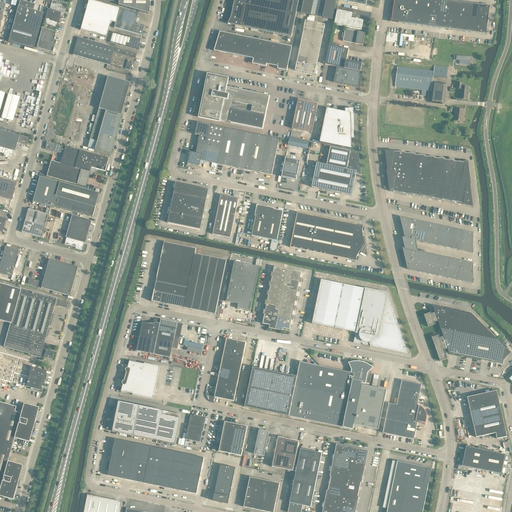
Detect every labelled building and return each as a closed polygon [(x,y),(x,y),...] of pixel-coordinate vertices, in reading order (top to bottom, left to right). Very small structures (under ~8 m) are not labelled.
[(18,6),(12,26),(8,41),(33,48),(43,13),(33,10),(35,4),(27,2),(25,1),(20,0),(18,6)] [(48,0),(47,3),(51,4),(50,9),(47,8),(43,24),(57,28),(60,16),(63,17),(66,4),(62,3),(61,2),(61,3),(51,0),(48,0)] [(141,35),(144,25),(135,23),(138,13),(119,8),(89,0),(88,0),(80,29),(106,37),(110,21),(115,23),(114,27),(141,35)] [(118,0),(118,5),(148,13),(150,4),(149,0),(118,0)] [(234,0),(231,17),(230,20),(228,24),(230,24),(232,24),(291,37),(299,0),(234,0)] [(303,0),(301,13),(311,15),(313,0),(303,0)] [(313,0),(311,15),(322,17),(326,0),(313,0)] [(326,0),(322,17),(332,19),(336,0),(326,0)] [(480,4),(479,11),(489,12),(489,9),(490,5),(480,4)] [(334,25),(361,30),(363,20),(358,19),(357,18),(356,19),(351,18),(352,13),(337,10),(334,25)] [(479,11),(478,18),(488,20),(489,12),(479,11)] [(478,18),(477,25),(487,27),(488,20),(478,18)] [(306,21),(304,28),(314,30),(315,23),(306,21)] [(315,23),(314,30),(324,32),(325,25),(315,23)] [(477,25),(476,32),(486,34),(487,34),(487,30),(487,27),(477,25)] [(42,28),(39,40),(37,47),(53,52),(56,40),(53,39),(56,32),(42,28)] [(304,28),(303,35),(312,37),(314,30),(304,28)] [(343,41),(363,45),(365,33),(345,29),(343,41)] [(314,30),(312,37),(322,39),(324,32),(314,30)] [(139,50),(140,46),(138,45),(140,39),(113,31),(110,42),(139,50)] [(228,53),(253,59),(257,39),(220,31),(215,48),(217,51),(228,54),(228,53)] [(303,35),(301,42),(311,44),(312,37),(303,35)] [(73,55),(110,65),(113,51),(115,52),(117,48),(78,37),(73,55)] [(312,37),(311,44),(321,46),(322,39),(312,37)] [(267,64),(273,65),(277,43),(257,39),(253,59),(252,64),(266,67),(267,64)] [(301,42),(300,49),(309,51),(311,44),(301,42)] [(277,43),(273,65),(278,66),(277,69),(287,71),(292,46),(277,43)] [(311,44),(309,51),(319,53),(321,46),(311,44)] [(361,71),(361,64),(350,62),(350,61),(346,60),(349,49),(329,45),(325,64),(337,67),(361,72),(361,71)] [(113,51),(110,65),(129,70),(129,69),(132,70),(132,68),(133,68),(134,67),(134,66),(133,65),(136,54),(117,48),(115,52),(113,51)] [(300,49),(298,56),(308,58),(309,51),(300,49)] [(309,51),(308,58),(318,60),(319,53),(309,51)] [(456,58),(456,60),(460,60),(459,64),(469,65),(470,57),(463,56),(456,55),(456,58)] [(298,56),(297,63),(307,65),(308,58),(298,56)] [(0,80),(11,83),(18,60),(14,59),(12,65),(9,64),(6,74),(3,73),(5,64),(0,62),(0,57),(0,80)] [(308,58),(307,65),(316,67),(318,60),(308,58)] [(295,70),(305,72),(307,65),(297,63),(295,70)] [(307,65),(305,72),(315,74),(316,67),(307,65)] [(397,67),(395,86),(431,91),(433,76),(447,77),(448,68),(434,66),(434,71),(397,67)] [(71,67),(62,97),(87,104),(96,74),(71,67)] [(361,72),(337,67),(335,79),(338,79),(337,83),(360,88),(360,76),(361,72)] [(117,78),(130,82),(132,76),(119,72),(117,78)] [(220,122),(220,121),(263,129),(270,96),(270,95),(227,87),(229,78),(208,74),(199,118),(212,121),(220,122)] [(107,76),(98,108),(121,114),(129,82),(107,76)] [(431,102),(443,104),(446,84),(433,82),(431,102)] [(460,99),(468,100),(469,87),(463,86),(463,83),(457,82),(456,88),(461,89),(460,99)] [(8,94),(8,93),(1,117),(1,118),(13,121),(20,97),(8,93),(8,94)] [(292,129),(312,133),(318,103),(317,103),(316,103),(313,102),(313,101),(313,102),(308,101),(308,100),(308,101),(306,100),(299,99),(298,99),(292,129)] [(62,100),(51,137),(76,144),(86,107),(62,100)] [(121,114),(98,108),(90,139),(97,141),(95,149),(110,153),(120,115),(121,115),(121,114)] [(320,142),(352,148),(352,138),(354,138),(353,113),(345,112),(334,109),(327,108),(320,142)] [(454,120),(463,121),(464,109),(455,108),(454,112),(455,112),(454,120)] [(199,141),(221,146),(225,128),(212,125),(198,122),(195,134),(200,135),(200,138),(199,141)] [(224,165),(228,166),(231,167),(239,131),(225,128),(221,146),(217,164),(224,165)] [(0,147),(15,152),(17,143),(27,145),(29,138),(19,135),(19,136),(0,130),(0,147)] [(253,134),(239,131),(231,167),(235,167),(238,168),(246,170),(253,134)] [(253,134),(246,170),(253,171),(256,172),(260,172),(262,160),(264,149),(267,137),(253,134)] [(267,137),(264,149),(276,151),(279,139),(267,137)] [(309,141),(289,137),(288,145),(307,149),(309,141)] [(221,146),(199,141),(196,153),(190,152),(188,164),(200,166),(201,160),(209,162),(217,164),(221,146)] [(45,149),(53,151),(63,154),(65,147),(54,143),(54,144),(49,142),(47,142),(46,144),(45,149)] [(47,176),(85,187),(89,171),(92,172),(94,171),(94,168),(105,171),(108,158),(65,146),(60,163),(51,161),(47,176)] [(344,194),(352,195),(356,171),(359,172),(361,174),(358,152),(330,147),(329,153),(327,165),(317,163),(312,187),(320,189),(344,194)] [(264,149),(262,160),(274,163),(276,151),(264,149)] [(386,151),(387,161),(403,164),(405,153),(405,152),(395,151),(386,151)] [(402,172),(407,173),(412,174),(415,155),(415,153),(405,153),(403,164),(402,172)] [(412,174),(417,175),(422,176),(425,156),(425,155),(415,155),(412,174)] [(422,176),(427,177),(431,177),(435,158),(435,157),(425,156),(422,176)] [(300,160),(286,157),(281,177),(296,180),(300,160)] [(431,177),(436,178),(441,179),(445,159),(445,158),(435,158),(431,177)] [(441,179),(446,180),(451,181),(454,161),(455,160),(445,159),(441,179)] [(262,160),(260,172),(272,175),(274,163),(262,160)] [(387,161),(388,170),(402,172),(403,164),(387,161)] [(451,181),(456,182),(461,182),(465,162),(454,161),(451,181)] [(461,182),(466,183),(469,184),(470,184),(467,162),(465,162),(461,182)] [(388,170),(389,178),(406,181),(407,173),(402,172),(388,170)] [(413,196),(413,195),(417,175),(412,174),(407,173),(406,181),(404,193),(413,196)] [(423,197),(423,196),(427,177),(422,176),(417,175),(413,195),(423,197)] [(53,207),(53,205),(92,216),(95,206),(99,193),(86,189),(39,176),(32,201),(53,207)] [(0,197),(11,200),(16,182),(0,177),(0,197)] [(433,199),(433,198),(436,178),(431,177),(427,177),(423,196),(433,199)] [(403,194),(404,193),(406,181),(389,178),(390,190),(393,191),(403,194)] [(443,201),(443,199),(446,180),(441,179),(436,178),(433,198),(443,201)] [(453,202),(453,201),(456,182),(451,181),(446,180),(443,199),(453,202)] [(168,222),(200,229),(208,189),(176,183),(176,182),(172,200),(176,201),(176,205),(171,205),(168,222),(168,223),(168,222)] [(463,203),(466,183),(461,182),(456,182),(453,201),(463,203)] [(466,183),(463,203),(472,205),(469,184),(466,183)] [(221,195),(218,210),(227,211),(228,207),(223,206),(225,195),(220,194),(220,195),(221,195)] [(228,207),(227,211),(235,213),(238,199),(239,199),(239,198),(234,197),(232,207),(228,207)] [(252,235),(277,241),(283,211),(274,209),(274,208),(264,206),(264,207),(259,206),(260,205),(257,205),(255,215),(256,216),(252,235)] [(21,232),(41,237),(48,214),(28,208),(21,232)] [(365,248),(364,247),(366,245),(364,236),(361,237),(360,231),(362,231),(363,226),(361,225),(297,212),(290,247),(356,261),(357,256),(355,255),(359,250),(361,252),(363,249),(364,249),(365,248)] [(66,238),(65,244),(82,249),(83,243),(82,243),(83,242),(85,243),(91,220),(72,215),(66,237),(66,238)] [(404,228),(417,230),(419,221),(415,220),(401,217),(404,228)] [(213,234),(222,236),(224,226),(215,224),(213,234)] [(224,226),(222,236),(230,238),(232,228),(224,226)] [(406,238),(415,240),(417,230),(404,228),(406,238)] [(416,241),(422,242),(424,232),(422,231),(417,230),(415,240),(416,240),(416,241)] [(464,230),(462,240),(473,243),(473,232),(464,230)] [(424,232),(422,242),(430,244),(432,233),(427,233),(424,232)] [(432,233),(430,244),(438,245),(440,235),(437,235),(432,233)] [(440,235),(438,245),(445,247),(447,237),(442,236),(440,235)] [(418,251),(417,248),(416,243),(416,241),(416,240),(415,240),(406,238),(405,238),(403,237),(406,248),(417,251),(418,251)] [(447,237),(445,247),(453,248),(455,239),(452,238),(447,237)] [(455,239),(453,248),(460,250),(461,245),(462,240),(457,239),(455,239)] [(196,248),(164,242),(162,252),(194,258),(195,253),(196,248)] [(0,265),(0,272),(11,276),(18,250),(5,246),(0,265)] [(423,262),(425,252),(418,251),(417,251),(416,256),(415,261),(421,262),(423,262)] [(194,258),(162,252),(160,262),(192,268),(194,258)] [(431,264),(433,254),(425,252),(423,262),(426,263),(431,264)] [(198,280),(203,255),(195,253),(194,258),(192,268),(190,278),(198,280)] [(431,264),(436,265),(438,265),(440,256),(433,254),(431,264)] [(205,281),(211,256),(203,255),(198,280),(205,281)] [(213,283),(218,258),(211,256),(205,281),(213,283)] [(441,266),(446,267),(448,257),(440,256),(438,265),(441,266)] [(446,267),(451,268),(453,269),(456,259),(448,257),(446,267)] [(226,260),(218,258),(213,283),(221,285),(226,260)] [(41,288),(70,296),(78,267),(49,259),(41,288)] [(406,259),(407,264),(420,267),(421,262),(415,261),(406,259)] [(461,270),(462,266),(463,261),(456,259),(453,269),(456,269),(461,270)] [(245,310),(250,311),(253,296),(259,267),(240,263),(234,261),(226,301),(232,303),(236,303),(236,306),(238,307),(237,308),(238,308),(238,307),(245,308),(245,310)] [(192,268),(160,262),(158,271),(190,278),(192,268)] [(271,276),(272,277),(286,279),(288,270),(274,267),(273,272),(272,272),(271,276)] [(286,279),(299,282),(301,283),(302,278),(300,278),(302,272),(288,270),(286,279)] [(190,278),(158,271),(156,281),(188,288),(190,278)] [(466,271),(464,281),(473,283),(473,273),(466,271)] [(269,286),(270,286),(284,289),(286,279),(272,277),(271,282),(270,281),(269,286)] [(29,278),(27,284),(39,287),(40,281),(29,278)] [(193,304),(198,280),(190,278),(188,288),(186,298),(184,308),(192,309),(193,304)] [(284,289),(298,292),(299,292),(300,288),(298,287),(299,282),(286,279),(284,289)] [(347,331),(356,333),(354,342),(359,343),(360,344),(361,342),(366,343),(370,344),(371,346),(407,353),(389,299),(386,298),(387,293),(365,289),(365,288),(321,279),(317,301),(312,323),(324,326),(347,331)] [(200,306),(205,281),(198,280),(193,304),(200,306)] [(188,288),(156,281),(154,291),(186,298),(188,288)] [(208,307),(213,283),(205,281),(200,306),(208,307)] [(55,299),(0,283),(0,320),(11,323),(5,345),(4,345),(4,346),(39,356),(43,343),(44,343),(38,341),(40,335),(45,336),(54,304),(58,305),(57,306),(66,308),(68,302),(59,300),(57,299),(55,298),(55,299)] [(221,285),(213,283),(208,307),(207,312),(215,314),(221,285)] [(267,295),(268,295),(282,298),(284,289),(270,286),(269,291),(268,291),(267,295)] [(284,289),(282,298),(296,301),(297,301),(298,297),(296,297),(298,292),(284,289)] [(186,298),(154,291),(152,301),(184,308),(186,298)] [(265,304),(267,305),(280,308),(282,298),(268,295),(267,300),(266,300),(265,304)] [(280,308),(294,310),(295,311),(296,306),(295,306),(296,301),(282,298),(280,308)] [(193,304),(192,309),(207,312),(208,307),(200,306),(193,304)] [(263,314),(265,314),(278,317),(280,308),(267,305),(266,310),(264,309),(263,314)] [(438,320),(441,329),(499,341),(471,313),(435,306),(434,310),(435,312),(432,314),(431,312),(424,315),(428,326),(435,324),(434,321),(438,320)] [(280,308),(278,317),(292,320),(293,320),(294,316),(293,315),(294,310),(280,308)] [(269,328),(276,329),(278,317),(265,314),(263,324),(269,325),(269,328)] [(278,317),(276,329),(283,330),(283,328),(290,329),(292,320),(278,317)] [(143,322),(140,336),(179,344),(180,337),(175,336),(177,323),(161,319),(161,320),(156,319),(156,322),(154,321),(152,324),(150,324),(143,322)] [(499,341),(441,329),(443,336),(440,338),(439,335),(432,337),(440,361),(447,359),(445,352),(448,351),(449,353),(502,364),(506,347),(499,341)] [(179,344),(140,336),(137,351),(141,351),(140,358),(169,364),(172,351),(172,348),(178,349),(179,344)] [(227,338),(224,348),(234,350),(236,340),(227,338)] [(188,346),(202,349),(203,344),(184,340),(183,345),(188,346)] [(233,355),(243,357),(246,342),(236,340),(234,350),(233,355)] [(224,348),(222,358),(232,360),(233,355),(234,350),(224,348)] [(54,352),(46,350),(44,357),(52,359),(54,352)] [(0,351),(0,378),(12,382),(15,371),(29,375),(30,371),(31,366),(32,362),(33,361),(19,357),(0,351)] [(232,360),(230,370),(240,372),(243,357),(233,355),(232,360)] [(222,358),(220,368),(230,370),(232,360),(222,358)] [(122,383),(123,385),(121,391),(133,394),(133,395),(153,399),(160,366),(144,363),(144,364),(130,361),(128,367),(127,368),(126,369),(126,370),(126,372),(127,372),(124,380),(123,381),(122,382),(122,383)] [(355,363),(351,364),(353,369),(353,371),(352,373),(320,366),(300,362),(289,416),(353,429),(354,424),(378,430),(386,390),(362,385),(363,382),(364,382),(366,372),(371,368),(367,365),(363,364),(359,363),(355,363)] [(31,366),(30,371),(45,375),(46,370),(31,366)] [(220,368),(218,378),(228,380),(230,370),(220,368)] [(230,370),(228,380),(238,382),(240,372),(230,370)] [(29,375),(28,376),(43,380),(45,375),(30,371),(29,375)] [(28,376),(27,381),(42,385),(43,380),(28,376)] [(227,385),(226,389),(236,391),(238,382),(228,380),(227,385)] [(421,406),(417,405),(422,384),(402,380),(397,405),(393,404),(389,403),(383,433),(414,439),(417,422),(418,422),(418,421),(420,422),(420,423),(421,422),(426,423),(427,419),(427,415),(426,412),(424,409),(421,406)] [(42,385),(27,381),(26,386),(40,390),(42,385)] [(226,389),(216,387),(214,397),(234,401),(236,391),(226,389)] [(467,397),(476,437),(496,433),(497,439),(507,436),(497,391),(467,397)] [(115,419),(112,431),(171,443),(177,417),(163,415),(163,410),(119,401),(116,413),(115,419)] [(0,402),(0,485),(0,486),(0,495),(13,500),(22,465),(8,461),(14,438),(29,442),(38,408),(23,403),(21,413),(14,411),(16,406),(0,402)] [(186,439),(200,442),(205,418),(191,415),(186,439)] [(225,422),(223,432),(231,434),(233,423),(225,422)] [(230,439),(227,453),(241,456),(243,447),(247,426),(242,425),(233,423),(231,434),(230,439)] [(254,454),(264,456),(265,453),(268,436),(268,435),(269,431),(259,429),(255,449),(254,454)] [(283,437),(279,436),(279,437),(277,436),(277,437),(278,437),(272,466),(271,466),(293,471),(299,441),(293,440),(287,439),(283,438),(283,437)] [(219,451),(227,453),(230,439),(222,438),(219,451)] [(115,439),(112,457),(146,465),(150,446),(115,439)] [(150,446),(146,465),(158,467),(161,449),(150,446)] [(336,449),(334,459),(344,461),(347,447),(341,446),(340,446),(338,447),(337,448),(336,449)] [(457,469),(467,471),(468,467),(474,468),(487,471),(501,474),(505,454),(466,446),(465,450),(461,449),(457,469)] [(344,461),(349,462),(354,463),(357,449),(347,447),(344,461)] [(161,449),(158,467),(169,469),(173,451),(161,449)] [(290,503),(288,511),(301,511),(303,505),(307,506),(311,507),(322,453),(307,450),(301,449),(290,503)] [(354,463),(364,465),(366,455),(366,454),(366,452),(365,451),(363,451),(357,449),(354,463)] [(173,451),(169,469),(180,472),(184,453),(173,451)] [(184,453),(180,472),(200,476),(204,457),(184,453)] [(146,465),(112,457),(108,476),(143,483),(146,465)] [(334,459),(333,466),(348,469),(349,462),(344,461),(334,459)] [(397,461),(387,511),(422,511),(429,483),(432,468),(427,467),(397,461)] [(349,462),(348,469),(363,472),(364,465),(354,463),(349,462)] [(158,467),(146,465),(143,483),(154,485),(158,467)] [(333,466),(331,473),(346,476),(348,469),(333,466)] [(169,469),(158,467),(154,485),(165,487),(169,469)] [(169,469),(165,487),(177,490),(180,472),(169,469)] [(348,469),(346,476),(361,479),(363,472),(348,469)] [(200,476),(180,472),(177,490),(197,494),(200,476)] [(331,473),(330,480),(345,483),(346,476),(331,473)] [(346,476),(345,483),(360,486),(361,479),(346,476)] [(250,477),(248,487),(256,488),(258,478),(255,478),(250,477)] [(256,488),(263,490),(270,491),(272,481),(269,481),(260,479),(258,478),(256,488)] [(330,480),(329,487),(344,490),(345,483),(330,480)] [(270,493),(278,495),(278,494),(280,483),(275,482),(272,481),(270,491),(270,493)] [(345,483),(344,490),(359,493),(360,486),(345,483)] [(253,498),(261,500),(263,490),(256,488),(248,487),(246,496),(246,497),(253,498)] [(329,487),(327,493),(342,497),(344,490),(329,487)] [(261,500),(268,502),(276,503),(278,495),(270,493),(270,491),(263,490),(261,500)] [(344,490),(342,497),(357,500),(359,493),(344,490)] [(327,493),(326,500),(341,503),(342,497),(327,493)] [(119,511),(121,507),(122,502),(93,496),(92,494),(86,498),(87,500),(87,502),(86,502),(87,502),(85,509),(84,511),(119,511)] [(214,494),(213,500),(220,502),(228,504),(229,497),(222,495),(214,494)] [(251,508),(253,498),(246,497),(244,507),(249,508),(251,508)] [(342,497),(341,503),(356,507),(357,500),(342,497)] [(256,509),(259,510),(261,500),(253,498),(251,508),(256,509)] [(262,510),(266,511),(268,502),(261,500),(259,510),(262,511),(262,510)] [(326,500),(324,507),(334,509),(339,510),(341,503),(326,500)] [(268,502),(266,511),(267,511),(266,511),(268,511),(273,511),(276,503),(268,502)] [(339,510),(344,511),(347,511),(354,511),(356,507),(341,503),(339,510)]
